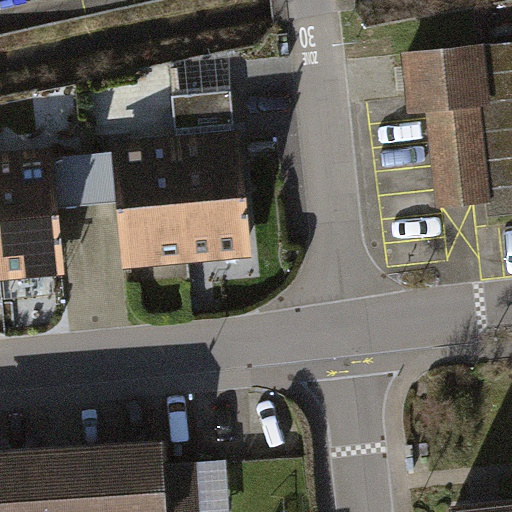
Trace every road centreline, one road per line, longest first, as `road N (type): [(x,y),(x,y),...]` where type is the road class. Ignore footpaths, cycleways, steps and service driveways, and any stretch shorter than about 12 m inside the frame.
road 1 (residential): [(0,363),(345,322)]
road 2 (residential): [(314,0),(345,322)]
road 3 (residential): [(345,322),(370,511)]
road 4 (residential): [(345,322),(511,303)]
